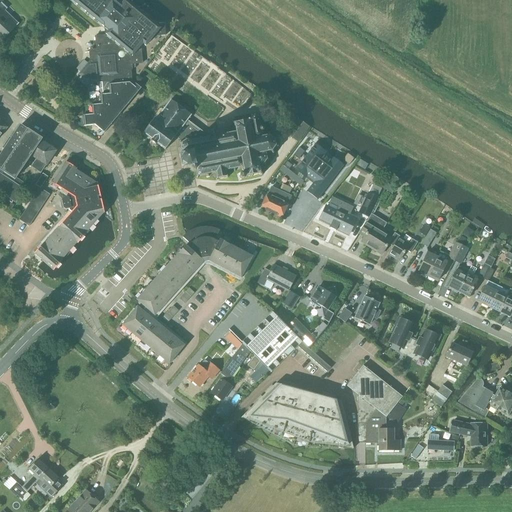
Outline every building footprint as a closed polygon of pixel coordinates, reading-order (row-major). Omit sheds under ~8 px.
[(100,83),(101,105),(92,105),(93,115),(83,116),(84,126),(95,126),(101,131),(136,89),(129,83),(128,69),(132,68),(132,65),(142,64),(141,47),(143,44),(146,47),(154,36),(165,36),(164,24),(158,25),(128,0),(124,0),(121,4),(116,0),(71,0),(104,27),(105,35),(95,36),(97,51),(93,52),(94,60),(91,60),(79,74),(90,84),(100,83)] [(0,36),(3,39),(15,26),(18,23),(5,10),(0,15),(0,36)] [(228,90),(224,99),(235,104),(243,85),(233,81),(229,90),(228,90)] [(157,143),(165,150),(175,137),(187,121),(191,116),(170,100),(155,121),(153,120),(149,125),(146,123),(143,123),(140,128),(140,130),(144,133),(143,133),(152,140),(151,142),(155,145),(157,143)] [(258,174),(262,177),(263,175),(259,172),(258,165),(263,164),(263,166),(265,166),(264,163),(266,162),(268,163),(268,162),(266,161),(265,153),(270,152),(271,155),(273,154),(271,151),(274,147),(278,148),(278,146),(275,145),(275,143),(278,141),(277,139),(274,141),(269,138),(270,135),(268,134),(267,137),(262,138),(261,133),(262,133),(263,131),(263,129),(261,128),(260,128),(260,125),(262,124),(261,122),(259,123),(259,121),(261,120),(260,118),(258,119),(256,118),(257,116),(255,116),(255,118),(253,118),(252,116),(250,117),(251,119),(250,122),(236,124),(233,123),(233,125),(234,126),(235,134),(228,135),(228,132),(226,133),(226,135),(218,137),(217,132),(218,131),(217,130),(216,131),(208,133),(206,132),(205,133),(207,134),(204,134),(187,121),(175,137),(179,140),(179,142),(178,144),(181,145),(180,149),(178,149),(178,151),(180,151),(183,154),(179,155),(181,169),(190,167),(191,170),(193,171),(196,171),(197,176),(196,178),(198,179),(199,176),(205,175),(205,177),(207,177),(207,175),(214,174),(215,177),(214,180),(216,181),(217,178),(224,177),(227,179),(228,177),(226,176),(225,172),(232,170),(233,172),(235,172),(234,170),(242,168),(243,173),(242,174),(240,176),(240,177),(241,179),(244,178),(245,177),(258,174)] [(296,118),(285,134),(298,143),(309,127),(296,118)] [(10,137),(8,140),(2,149),(4,150),(0,155),(0,192),(15,202),(26,185),(15,178),(31,155),(40,142),(41,140),(20,126),(11,138),(10,137)] [(40,142),(31,155),(37,159),(31,167),(40,172),(54,151),(40,142)] [(319,199),(342,168),(313,147),(296,169),(313,182),(307,190),(319,199)] [(349,165),(354,159),(348,154),(343,160),(349,165)] [(71,213),(34,254),(53,271),(62,261),(61,260),(65,256),(64,255),(72,247),(73,247),(76,243),(77,244),(86,234),(85,234),(89,229),(88,229),(96,220),(97,221),(103,214),(104,213),(97,183),(96,183),(76,170),(76,169),(65,162),(52,183),(68,194),(66,196),(66,198),(63,199),(61,201),(62,204),(62,205),(63,209),(65,210),(69,209),(69,211),(71,213)] [(40,187),(43,182),(47,177),(43,174),(36,185),(40,187)] [(282,185),(279,190),(289,194),(291,190),(282,185)] [(357,214),(367,220),(371,214),(370,214),(379,198),(378,197),(382,189),(374,185),(369,193),(368,192),(365,198),(358,195),(353,204),(360,208),(357,214)] [(40,188),(20,217),(18,220),(29,227),(50,195),(40,188)] [(286,204),(289,197),(271,188),(261,208),(281,217),(287,205),(286,204)] [(326,206),(320,219),(330,225),(329,227),(330,228),(330,227),(336,229),(335,230),(336,231),(336,230),(348,235),(356,218),(348,215),(350,212),(348,211),(350,207),(332,198),(332,197),(327,207),(326,206)] [(371,214),(367,220),(362,228),(367,231),(360,242),(370,249),(381,232),(386,223),(371,214)] [(426,233),(430,227),(424,224),(421,230),(426,233)] [(463,234),(471,237),(474,230),(467,226),(463,234)] [(215,240),(220,231),(217,230),(216,229),(213,228),(211,228),(210,227),(207,227),(204,227),(202,227),(199,228),(197,228),(194,229),(192,230),(190,231),(189,232),(186,234),(184,236),(182,238),(190,244),(187,247),(185,246),(137,300),(155,316),(203,262),(208,261),(241,278),(252,257),(219,240),(218,242),(215,240)] [(427,248),(436,233),(430,230),(422,244),(427,248)] [(393,247),(398,238),(399,236),(394,233),(391,238),(381,232),(370,249),(381,255),(388,244),(393,247)] [(467,240),(462,236),(458,242),(461,245),(464,246),(467,240)] [(398,238),(393,247),(388,255),(399,261),(405,251),(411,254),(417,243),(412,239),(408,245),(398,238)] [(447,258),(454,261),(461,245),(455,242),(447,258)] [(468,249),(461,245),(454,261),(460,264),(468,249)] [(432,250),(430,254),(427,253),(418,273),(428,277),(439,253),(432,250)] [(440,251),(439,253),(428,277),(437,282),(447,262),(444,260),(446,255),(440,251)] [(493,259),(487,256),(478,275),(483,278),(488,268),(493,259)] [(264,269),(257,283),(263,286),(263,287),(270,290),(274,284),(287,291),(294,277),(285,272),(286,270),(282,268),(281,270),(274,266),(270,272),(264,269)] [(467,275),(458,292),(468,298),(478,277),(473,275),(476,269),(471,266),(468,272),(467,275)] [(468,272),(458,267),(448,288),(458,292),(467,275),(468,272)] [(488,268),(483,278),(488,280),(493,271),(488,268)] [(488,307),(498,286),(487,281),(477,302),(488,307)] [(498,286),(488,307),(498,312),(509,291),(498,286)] [(318,288),(310,300),(311,300),(310,302),(315,306),(317,304),(320,306),(323,320),(328,324),(333,315),(332,314),(327,311),(335,298),(334,297),(335,295),(334,288),(327,290),(326,291),(324,291),(318,287),(318,288)] [(184,304),(194,293),(189,288),(179,299),(184,304)] [(511,292),(509,291),(498,312),(510,317),(511,312),(511,292)] [(289,292),(282,303),(291,309),(299,298),(289,292)] [(364,297),(355,319),(369,325),(373,318),(377,319),(380,312),(376,310),(379,303),(364,297)] [(173,306),(171,308),(161,319),(167,324),(178,311),(173,306)] [(132,334),(147,315),(137,307),(122,326),(132,334)] [(338,318),(345,323),(351,314),(345,309),(338,318)] [(242,341),(241,342),(271,373),(297,347),(302,342),(272,312),(271,313),(277,319),(274,322),(275,322),(271,326),(265,319),(264,320),(270,327),(267,330),(266,330),(263,333),(257,327),(256,328),(262,333),(259,336),(260,337),(256,341),(250,334),(249,335),(255,342),(252,345),(251,344),(248,347),(242,341)] [(147,315),(132,334),(141,341),(156,323),(147,315)] [(407,355),(414,339),(410,338),(412,334),(409,333),(413,325),(406,322),(407,320),(399,316),(396,324),(398,325),(390,342),(402,348),(400,352),(407,355)] [(295,318),(288,326),(308,347),(316,339),(295,318)] [(156,323),(141,341),(150,349),(165,330),(156,323)] [(165,330),(150,349),(160,356),(175,338),(165,330)] [(418,341),(414,339),(407,355),(413,358),(415,354),(427,359),(435,342),(437,343),(441,335),(433,332),(432,334),(425,331),(421,339),(419,338),(418,341)] [(225,338),(236,349),(241,345),(229,333),(225,338)] [(175,338),(160,356),(169,364),(184,346),(175,338)] [(302,342),(297,347),(327,372),(330,368),(308,348),(302,342)] [(466,366),(472,353),(452,343),(446,357),(466,366)] [(217,384),(211,393),(222,401),(232,387),(228,384),(227,383),(250,352),(242,344),(241,345),(237,350),(220,374),(224,376),(221,379),(217,384)] [(254,356),(247,366),(253,370),(259,362),(254,356)] [(198,365),(188,377),(200,387),(209,377),(212,379),(220,370),(210,362),(208,364),(204,360),(199,366),(198,365)] [(349,384),(347,386),(348,387),(358,394),(358,403),(358,405),(358,424),(366,424),(366,423),(370,419),(373,415),(377,411),(378,410),(386,417),(397,404),(402,397),(387,384),(384,382),(363,366),(358,373),(349,384)] [(511,394),(500,388),(496,395),(495,397),(493,395),(494,394),(486,389),(485,391),(482,389),(483,387),(484,386),(484,385),(484,384),(484,383),(484,382),(483,382),(483,381),(482,381),(482,380),(480,378),(459,403),(486,418),(489,413),(489,412),(489,411),(489,410),(486,408),(490,403),(491,404),(510,415),(511,410),(511,394)] [(341,401),(276,383),(241,418),(242,419),(245,415),(282,433),(352,444),(353,449),(354,449),(341,401)] [(437,392),(447,399),(453,392),(443,385),(437,392)] [(431,400),(441,408),(446,403),(436,395),(431,400)] [(397,404),(386,417),(387,417),(396,423),(397,424),(406,410),(397,404)] [(366,424),(358,424),(358,443),(359,443),(366,443),(370,443),(379,443),(379,451),(384,451),(400,451),(400,440),(394,440),(393,429),(386,429),(386,417),(378,410),(377,411),(373,415),(370,419),(366,423),(366,424)] [(473,447),(487,447),(487,424),(473,424),(473,426),(453,422),(451,432),(472,436),(473,447)] [(428,449),(454,451),(454,442),(439,441),(429,440),(428,449)] [(36,483),(49,469),(38,459),(29,469),(34,474),(31,478),(36,483)] [(61,487),(55,482),(59,478),(49,469),(36,483),(52,497),(61,487)] [(3,484),(20,500),(22,498),(24,500),(30,494),(11,477),(3,484)] [(70,511),(88,511),(98,502),(86,491),(68,510),(70,511)]
